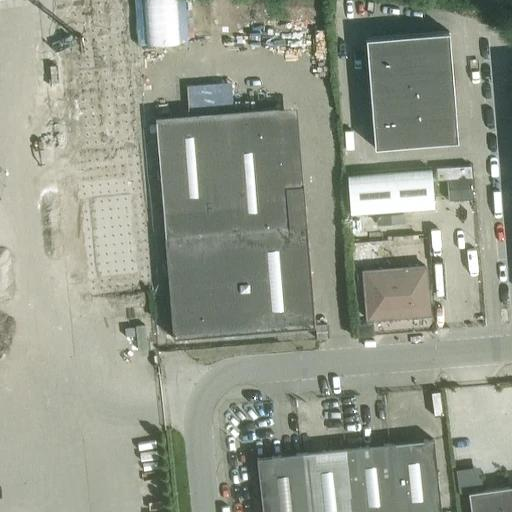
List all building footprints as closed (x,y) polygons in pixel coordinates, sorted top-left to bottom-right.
[(366,37),(375,147),(458,140),(450,30),(366,37)] [(314,326),(301,183),(283,185),(276,107),(153,118),(173,338),(314,326)] [(472,165),(436,166),(437,177),(447,176),(448,197),(475,196),(472,165)] [(429,168),(345,173),(347,212),(432,206),(429,168)] [(367,249),(368,266),(380,265),(379,249),(367,249)] [(429,263),(362,267),(366,318),(433,313),(429,263)] [(316,324),(317,339),(328,338),(326,323),(316,324)] [(372,323),(359,324),(360,335),(373,334),(373,330),(372,323)] [(441,511),(433,438),(257,457),(262,511),(441,511)] [(511,511),(511,485),(469,492),(471,511),(511,511)]
